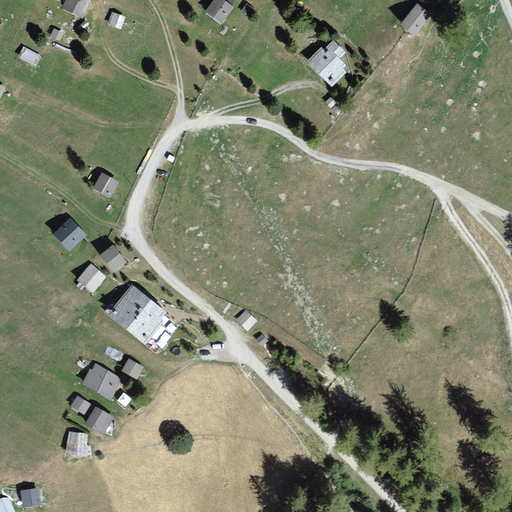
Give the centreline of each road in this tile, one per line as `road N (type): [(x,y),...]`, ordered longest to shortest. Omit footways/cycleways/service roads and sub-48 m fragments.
road 1 (track): [(238,348),(138,244),(141,182),(188,122),(217,114),(281,132),(334,162),(418,175),(511,222)]
road 2 (track): [(399,511),(238,348)]
road 3 (track): [(0,308),(77,267),(134,222)]
road 4 (track): [(444,188),(501,284),(511,323)]
road 5 (track): [(94,0),(114,62),(180,96)]
road 6 (track): [(150,0),(169,43),(183,129)]
